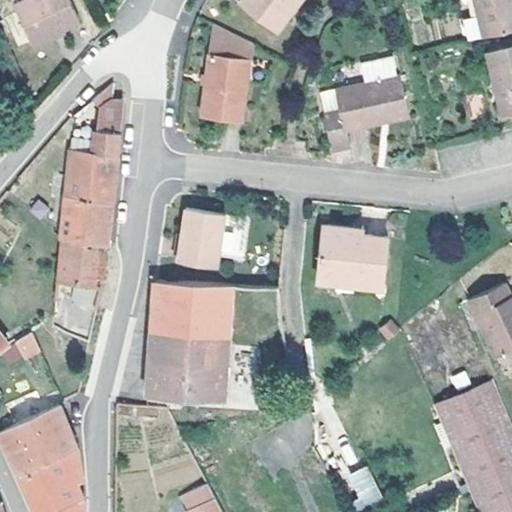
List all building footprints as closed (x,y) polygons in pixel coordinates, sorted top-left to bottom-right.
[(50,24),(51,27),(73,17),(65,0),(9,0),(9,1),(24,36),(50,24)] [(239,0),(238,2),(271,29),(294,0),(239,0)] [(480,36),(511,29),(511,0),(472,0),(476,14),(480,36)] [(105,23),(115,18),(112,10),(101,14),(105,23)] [(460,17),(465,39),(480,36),(476,14),(460,17)] [(211,20),(209,34),(229,37),(251,44),(251,41),(211,20)] [(239,118),(251,44),(229,37),(209,34),(198,112),(239,118)] [(497,114),(511,111),(511,47),(484,54),(497,114)] [(358,64),(362,82),(393,76),(389,58),(358,64)] [(396,75),(393,76),(362,82),(333,88),(337,108),(321,111),(329,145),(346,142),(342,128),(405,115),(396,75)] [(61,194),(106,199),(109,165),(113,129),(118,94),(106,93),(107,78),(87,96),(93,103),(91,126),(89,139),(66,136),(61,194)] [(482,95),(467,96),(468,117),(483,116),(482,95)] [(71,110),(66,115),(70,119),(75,115),(71,110)] [(89,139),(91,126),(67,124),(66,136),(89,139)] [(102,229),(106,199),(61,194),(57,238),(101,243),(102,229)] [(173,257),(212,264),(214,253),(234,256),(240,215),(181,206),(173,257)] [(351,276),(351,283),(380,285),(385,235),(359,232),(344,231),(345,226),(321,223),(316,272),(351,276)] [(96,283),(101,243),(57,238),(53,279),(96,283)] [(351,276),(316,272),(316,279),(351,283),(351,276)] [(225,341),(282,344),(275,286),(149,278),(145,323),(140,391),(219,395),(225,341)] [(92,305),(96,283),(53,279),(51,301),(92,305)] [(511,347),(511,292),(506,296),(499,282),(464,299),(470,313),(481,308),(501,353),(511,347)] [(470,313),(491,358),(501,353),(481,308),(470,313)] [(383,335),(395,326),(388,316),(375,326),(383,335)] [(36,324),(33,326),(21,333),(30,349),(39,343),(45,338),(36,324)] [(21,333),(6,343),(16,358),(30,349),(21,333)] [(511,433),(489,382),(432,406),(474,502),(481,499),(511,480),(511,433)] [(14,472),(73,446),(62,421),(54,402),(0,427),(0,439),(3,447),(14,472)] [(72,506),(71,491),(70,489),(79,485),(73,446),(14,472),(32,511),(79,511),(80,509),(79,507),(72,506)] [(371,467),(347,474),(357,509),(381,502),(371,467)] [(511,511),(511,480),(481,499),(487,511),(511,511)] [(173,496),(180,509),(204,495),(197,482),(173,496)] [(180,509),(176,511),(213,511),(204,495),(180,509)]
